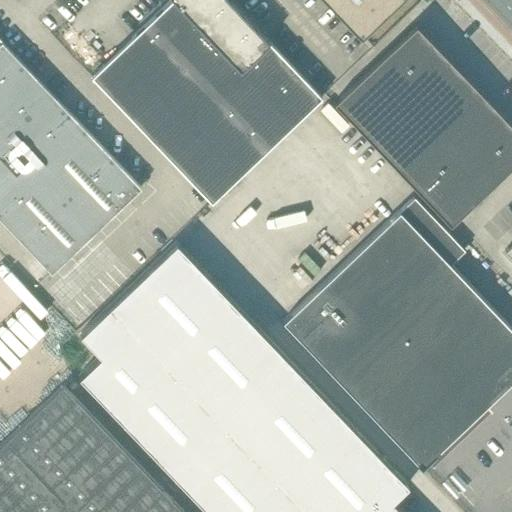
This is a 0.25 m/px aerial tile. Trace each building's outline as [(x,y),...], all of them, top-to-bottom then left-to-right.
[(211,202),(321,96),(229,0),(170,0),(92,77),(211,202)] [(327,0),(359,33),(393,0),(327,0)] [(333,102),(450,224),(511,164),(511,124),(415,24),(333,102)] [(0,39),(0,218),(51,272),(141,187),(54,97),(0,39)] [(282,321),(421,467),(427,461),(432,466),(434,464),(427,457),(476,409),(478,412),(511,379),(511,327),(399,210),(282,321)] [(208,511),(402,511),(391,500),(408,484),(176,241),(79,333),(100,355),(78,375),(208,511)] [(184,511),(99,422),(63,384),(7,437),(0,443),(0,511),(184,511)]
